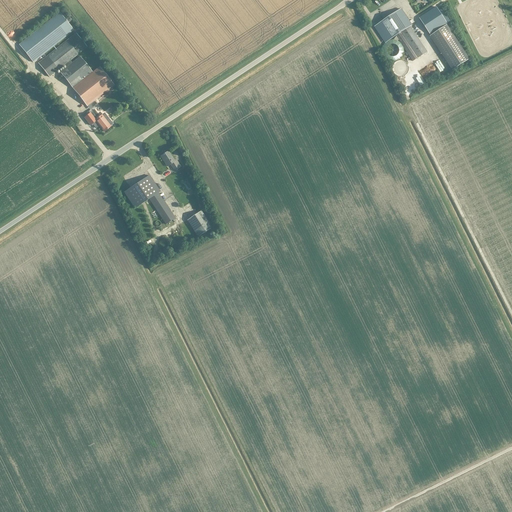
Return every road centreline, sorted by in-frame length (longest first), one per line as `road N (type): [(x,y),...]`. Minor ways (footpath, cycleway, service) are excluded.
road 1 (unclassified): [(349,0),(0,231)]
road 2 (track): [(511,314),(406,89)]
